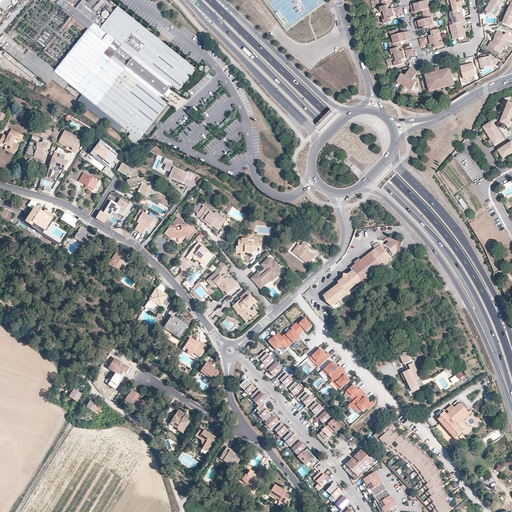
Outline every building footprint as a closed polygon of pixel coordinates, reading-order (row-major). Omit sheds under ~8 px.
[(93,24),(87,20),(61,0),(60,0),(56,5),(96,37),(100,30),(93,24)] [(419,0),(420,1),(410,4),(411,9),(429,3),(428,0),(419,0)] [(448,0),(452,11),(460,10),(461,9),(460,4),(460,2),(461,2),(461,0),(448,0)] [(491,0),(489,4),(491,5),(487,11),(496,17),(500,9),(499,9),(504,0),(503,0),(491,0)] [(411,9),(412,13),(422,10),(423,15),(431,12),(429,3),(411,9)] [(379,8),(382,17),(393,14),(392,9),(389,10),(388,6),(382,7),(379,8)] [(511,7),(510,6),(503,23),(511,26),(511,22),(511,7)] [(197,68),(118,8),(111,17),(106,24),(100,30),(104,33),(115,42),(106,53),(97,64),(90,74),(77,91),(89,101),(116,122),(140,140),(154,122),(165,109),(169,103),(163,99),(174,85),(180,90),(197,68)] [(450,12),(452,20),(453,24),(465,21),(464,17),(462,18),(460,10),(452,11),(450,12)] [(431,12),(423,15),(424,19),(414,21),(416,25),(434,21),(431,12)] [(384,25),(391,23),(391,19),(394,18),(393,14),(382,17),(384,25)] [(98,18),(94,22),(93,24),(100,30),(106,24),(99,18),(98,18)] [(436,29),(434,21),(416,25),(417,30),(427,28),(427,32),(431,31),(436,29)] [(453,24),(450,25),(454,39),(466,36),(465,32),(463,26),(465,25),(466,25),(465,21),(453,24)] [(428,35),(429,40),(441,37),(438,29),(436,29),(431,31),(432,34),(428,35)] [(103,42),(69,85),(77,91),(90,74),(106,53),(115,42),(104,33),(100,30),(96,37),(103,42)] [(389,33),(391,41),(409,36),(408,32),(398,34),(397,31),(389,33)] [(495,38),(496,39),(493,44),(492,43),(490,42),(488,47),(500,54),(507,41),(503,39),(505,36),(497,31),(494,37),(495,38)] [(398,48),(401,47),(400,43),(410,40),(409,36),(391,41),(393,49),(398,48)] [(430,45),(434,44),(435,47),(443,46),(441,37),(429,40),(430,45)] [(390,50),(392,58),(403,55),(402,51),(399,52),(398,48),(393,49),(390,50)] [(28,53),(19,64),(48,86),(52,82),(64,91),(69,85),(28,53)] [(392,58),(394,67),(402,65),(401,61),(404,60),(403,55),(392,58)] [(492,65),(490,55),(475,60),(477,67),(481,66),(481,68),(492,65)] [(464,65),(460,66),(463,79),(471,77),(475,75),(472,63),(468,64),(469,66),(464,67),(464,65)] [(454,85),(450,68),(439,71),(438,67),(433,68),(434,72),(424,75),(429,91),(454,85)] [(396,83),(404,87),(413,70),(409,68),(404,77),(401,75),(396,83)] [(417,72),(413,70),(404,87),(411,91),(416,83),(412,81),(417,72)] [(511,102),(509,101),(508,103),(511,105),(506,109),(501,121),(511,125),(511,122),(511,102)] [(505,139),(493,120),(484,127),(496,145),(505,139)] [(50,137),(53,133),(45,129),(43,133),(50,137)] [(19,144),(13,142),(15,138),(21,140),(23,135),(15,131),(14,135),(11,134),(10,137),(7,136),(2,134),(0,139),(0,142),(2,144),(4,145),(4,143),(6,144),(10,146),(10,148),(16,150),(19,144)] [(50,138),(55,140),(59,133),(54,131),(53,133),(50,137),(50,138)] [(67,145),(67,143),(74,147),(73,148),(72,150),(77,152),(82,142),(77,139),(76,137),(65,131),(59,143),(66,147),(67,145)] [(39,139),(32,137),(24,157),(30,160),(32,156),(43,160),(46,152),(49,144),(43,142),(42,144),(38,144),(39,140),(39,139)] [(511,141),(499,150),(504,158),(510,154),(511,152),(511,141)] [(97,155),(103,160),(102,161),(108,166),(111,162),(114,159),(118,162),(121,156),(118,153),(117,155),(111,150),(109,153),(102,148),(104,145),(100,142),(90,154),(95,158),(97,155)] [(14,154),(16,150),(10,148),(10,146),(6,144),(4,149),(14,154)] [(53,168),(56,167),(59,168),(64,169),(68,163),(68,161),(64,161),(65,156),(54,153),(48,173),(50,174),(53,173),(53,171),(53,168)] [(171,164),(173,161),(165,158),(163,162),(166,163),(164,168),(172,172),(170,177),(182,183),(185,177),(191,179),(193,174),(187,171),(187,173),(175,167),(176,166),(171,164)] [(145,177),(142,178),(138,176),(137,171),(125,164),(121,172),(127,175),(127,177),(129,176),(131,178),(132,180),(128,181),(130,189),(132,189),(135,191),(141,194),(141,195),(141,196),(142,197),(144,197),(145,196),(148,198),(150,194),(157,193),(159,188),(155,185),(154,180),(149,182),(146,180),(145,177)] [(82,183),(86,185),(88,187),(93,190),(98,181),(84,173),(79,181),(82,183)] [(462,198),(458,200),(463,209),(467,207),(462,198)] [(120,200),(117,205),(111,201),(104,214),(101,212),(97,219),(111,228),(113,224),(108,220),(112,212),(116,215),(118,213),(119,214),(123,215),(129,205),(120,200)] [(198,214),(202,209),(196,205),(192,209),(198,214)] [(35,207),(26,222),(43,233),(53,218),(46,214),(44,213),(44,212),(35,207)] [(215,213),(214,215),(204,207),(202,209),(198,214),(197,216),(201,219),(207,224),(209,223),(213,226),(219,231),(220,229),(219,228),(225,220),(215,213)] [(138,224),(136,229),(140,231),(143,233),(145,231),(146,228),(151,231),(157,222),(139,212),(134,221),(138,224)] [(67,222),(71,216),(65,213),(62,219),(67,222)] [(54,216),(53,218),(43,233),(45,235),(52,223),(56,217),(54,216)] [(243,224),(246,226),(251,218),(248,216),(243,224)] [(68,223),(73,226),(77,220),(71,217),(68,223)] [(194,231),(186,225),(183,225),(182,222),(178,218),(177,218),(174,223),(174,226),(171,226),(165,234),(169,238),(171,239),(174,236),(176,238),(183,237),(185,235),(189,237),(194,231)] [(52,223),(45,235),(64,246),(71,234),(52,223)] [(91,245),(96,237),(89,233),(87,232),(87,231),(81,228),(76,237),(91,245)] [(90,247),(91,245),(76,237),(75,239),(90,247)] [(244,251),(245,252),(253,253),(253,252),(257,252),(258,246),(261,246),(261,240),(254,240),(254,243),(254,246),(249,245),(249,243),(249,240),(242,239),(242,241),(239,241),(239,247),(237,247),(236,252),(241,252),(241,251),(244,251)] [(374,245),(376,248),(361,260),(356,264),(351,267),(353,270),(361,281),(362,282),(393,259),(391,257),(398,252),(398,251),(402,250),(401,246),(397,246),(397,245),(390,242),(385,245),(383,244),(380,243),(378,243),(375,244),(374,245)] [(298,243),(292,251),(309,265),(315,257),(308,251),(310,248),(303,243),(301,246),(298,243)] [(206,262),(212,254),(202,246),(201,247),(197,244),(190,253),(194,256),(195,254),(200,258),(206,262)] [(121,253),(118,251),(109,265),(118,271),(121,266),(124,263),(124,262),(122,261),(126,256),(121,253)] [(212,254),(206,262),(200,258),(195,254),(194,256),(206,266),(214,256),(212,254)] [(272,278),(278,273),(280,275),(282,272),(279,268),(280,267),(275,262),(274,263),(273,262),(269,257),(262,264),(265,268),(266,267),(268,270),(267,270),(262,275),(259,272),(251,278),(259,287),(264,282),(266,284),(272,278)] [(225,272),(228,268),(223,263),(220,266),(221,268),(225,272)] [(225,272),(221,268),(217,272),(220,276),(221,275),(225,272)] [(346,292),(361,281),(353,270),(338,281),(339,283),(323,295),(331,306),(347,294),(346,292)] [(227,277),(225,279),(222,276),(221,275),(220,276),(217,272),(208,279),(214,285),(215,284),(219,288),(220,286),(226,293),(227,294),(236,287),(227,277)] [(160,284),(156,289),(162,293),(166,288),(160,284)] [(162,293),(156,289),(144,307),(146,308),(148,309),(150,309),(152,308),(154,307),(157,307),(160,307),(162,304),(167,306),(170,301),(169,298),(168,296),(166,296),(162,293)] [(255,302),(257,300),(248,290),(246,292),(255,302)] [(255,308),(252,310),(250,306),(254,302),(255,302),(246,292),(241,297),(242,298),(240,300),(233,306),(237,310),(238,309),(241,312),(242,313),(244,312),(247,316),(249,315),(252,313),(254,316),(258,312),(255,308)] [(367,326),(369,330),(393,316),(391,312),(367,326)] [(180,339),(187,327),(183,325),(178,322),(179,320),(172,316),(166,327),(175,333),(174,335),(180,339)] [(279,332),(269,341),(277,350),(284,345),(287,349),(294,343),(300,337),(299,336),(306,330),(307,332),(313,326),(306,317),(300,323),(298,321),(291,328),(292,329),(287,334),(286,333),(283,336),(279,332)] [(166,327),(164,329),(174,335),(175,333),(166,327)] [(196,357),(192,354),(193,353),(199,358),(207,346),(200,342),(199,344),(197,342),(195,341),(190,338),(183,350),(195,358),(196,357)] [(321,348),(310,357),(318,368),(331,355),(328,351),(326,353),(321,348)] [(265,350),(256,358),(259,361),(261,359),(263,362),(266,366),(265,367),(268,370),(274,376),(283,368),(277,361),(276,362),(273,359),(274,358),(271,355),(270,355),(265,350)] [(420,378),(407,351),(399,355),(404,365),(405,364),(407,363),(410,369),(408,370),(403,373),(403,374),(402,375),(403,376),(403,377),(404,379),(405,380),(406,380),(412,391),(413,391),(414,391),(416,391),(418,390),(419,387),(416,380),(420,378)] [(127,373),(130,368),(122,363),(115,358),(110,366),(117,372),(116,373),(121,377),(124,371),(127,373)] [(333,361),(322,371),(340,390),(350,380),(345,374),(347,372),(341,366),(339,367),(333,361)] [(205,375),(206,374),(214,379),(218,374),(219,372),(215,369),(213,368),(212,367),(213,366),(213,365),(208,362),(201,372),(205,375)] [(285,371),(276,379),(279,382),(281,380),(283,382),(283,383),(286,386),(285,388),(288,391),(289,389),(292,391),(291,392),(296,395),(303,388),(299,384),(298,385),(295,382),(296,381),(290,375),(290,376),(287,373),(285,371)] [(205,375),(203,376),(213,383),(219,374),(218,374),(214,379),(206,374),(205,375)] [(249,377),(240,385),(243,388),(246,391),(245,391),(249,395),(256,388),(253,384),(252,384),(250,382),(252,380),(249,377)] [(424,385),(420,378),(416,380),(419,387),(424,385)] [(354,384),(345,392),(353,400),(349,405),(352,409),(355,406),(360,412),(362,410),(364,413),(375,403),(373,401),(371,402),(365,397),(368,395),(361,388),(359,390),(354,384)] [(70,388),(66,395),(76,402),(81,394),(70,388)] [(292,448),(299,456),(304,451),(308,447),(300,440),(301,439),(298,437),(297,438),(291,433),(293,431),(290,428),(289,429),(282,424),(284,422),(281,419),(280,421),(273,415),(274,414),(272,411),(271,412),(265,407),(267,405),(264,403),(269,399),(265,394),(264,394),(262,392),(263,391),(260,388),(252,396),(254,399),(253,400),(259,406),(255,410),(258,413),(261,415),(260,416),(266,422),(265,423),(272,430),(274,428),(275,430),(276,430),(278,432),(278,433),(281,437),(282,437),(284,439),(287,441),(286,442),(290,446),(291,445),(293,448),(292,448)] [(306,390),(297,398),(300,401),(302,400),(304,402),(303,402),(307,406),(305,407),(309,410),(310,408),(313,411),(312,411),(316,415),(315,416),(318,419),(319,418),(324,424),(333,416),(327,409),(326,410),(319,404),(316,402),(317,401),(311,395),(310,395),(308,393),(308,392),(306,390)] [(140,398),(137,397),(138,395),(131,391),(127,398),(124,402),(127,404),(128,402),(137,408),(140,405),(144,408),(147,403),(140,398)] [(97,414),(101,406),(90,400),(86,407),(97,414)] [(470,411),(467,411),(460,402),(454,407),(446,414),(444,411),(436,418),(455,439),(462,432),(458,426),(464,421),(472,414),(470,411)] [(454,407),(451,404),(444,411),(446,414),(454,407)] [(470,411),(472,414),(464,421),(458,426),(462,432),(467,436),(483,423),(471,409),(470,411)] [(187,415),(179,410),(170,425),(179,430),(178,431),(183,434),(190,422),(188,421),(189,418),(186,416),(187,415)] [(323,431),(317,435),(326,444),(328,442),(327,440),(329,437),(333,434),(334,436),(338,433),(337,432),(338,430),(340,430),(343,426),(335,418),(332,421),(332,420),(328,423),(329,425),(327,427),(326,426),(322,430),(323,431)] [(389,422),(374,435),(382,444),(383,443),(387,447),(388,446),(392,451),(393,450),(397,454),(398,453),(402,458),(403,457),(407,461),(411,465),(412,465),(420,474),(419,474),(423,479),(422,480),(426,484),(424,486),(428,490),(426,492),(430,496),(428,498),(432,503),(431,504),(435,508),(434,509),(436,511),(448,511),(452,509),(444,500),(446,498),(442,494),(444,492),(440,487),(442,486),(438,482),(440,480),(436,476),(438,474),(434,470),(436,468),(432,463),(433,463),(429,458),(425,454),(424,454),(420,450),(416,446),(415,447),(411,442),(410,443),(406,438),(405,439),(401,435),(400,436),(396,432),(394,433),(390,428),(393,426),(389,422)] [(196,436),(202,440),(203,445),(205,446),(203,449),(208,452),(217,438),(204,430),(203,432),(200,430),(196,436)] [(237,464),(241,458),(230,451),(231,450),(227,447),(222,454),(223,454),(219,460),(225,465),(227,463),(231,465),(231,463),(236,466),(234,470),(236,471),(239,466),(237,464)] [(298,456),(306,465),(310,462),(309,461),(312,459),(313,460),(316,457),(307,449),(305,451),(304,451),(299,456),(298,456)] [(352,459),(343,467),(346,470),(355,481),(358,478),(362,475),(360,473),(369,465),(370,467),(374,464),(373,463),(376,460),(366,450),(364,452),(361,450),(355,456),(360,461),(356,464),(352,459)] [(257,474),(256,476),(253,474),(254,473),(250,470),(249,472),(248,471),(246,476),(242,480),(244,482),(247,484),(249,485),(252,486),(253,484),(257,486),(262,479),(261,479),(265,473),(260,470),(257,474)] [(322,470),(314,478),(322,487),(331,479),(328,474),(327,475),(322,470)] [(394,511),(397,511),(394,507),(396,506),(375,472),(362,480),(365,484),(363,485),(370,495),(371,494),(375,501),(374,502),(380,511),(394,511)] [(483,476),(475,482),(484,492),(491,485),(483,476)] [(354,511),(349,508),(350,507),(347,504),(350,501),(343,495),(344,494),(342,492),(342,491),(336,486),(338,484),(335,481),(327,490),(332,494),(331,495),(335,499),(334,501),(336,503),(335,504),(342,510),(340,511),(354,511)] [(275,485),(269,494),(279,500),(279,502),(285,506),(288,500),(287,500),(290,496),(285,493),(282,491),(283,490),(275,485)] [(283,509),(285,506),(279,502),(279,500),(269,494),(268,495),(276,500),(275,502),(274,503),(283,509)]
